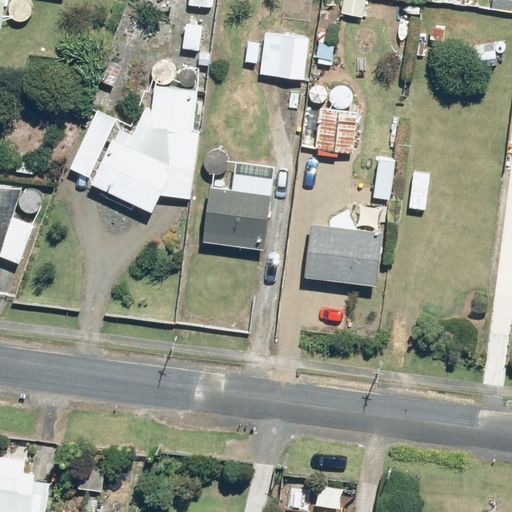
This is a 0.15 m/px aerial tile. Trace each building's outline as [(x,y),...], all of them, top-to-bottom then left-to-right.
[(36,0),(12,0),(9,20),(32,24),(36,0)] [(200,50),(202,26),(185,24),(183,49),(200,50)] [(432,39),(444,41),(445,29),(434,27),(432,39)] [(304,79),(309,38),(264,33),(259,73),(304,79)] [(496,44),(477,45),(478,59),(497,58),(496,44)] [(211,65),(211,52),(201,53),(201,65),(211,65)] [(313,66),(323,67),(324,57),(314,56),(313,66)] [(109,63),(101,79),(113,86),(122,69),(109,63)] [(354,84),(313,81),(311,101),(353,104),(354,84)] [(171,131),(167,164),(112,138),(92,182),(112,192),(107,202),(126,211),(130,202),(153,212),(164,189),(164,196),(192,199),(200,132),(204,132),(208,92),(156,86),(152,129),(171,131)] [(322,108),(318,148),(354,151),(358,112),(322,108)] [(90,178),(117,118),(99,110),(72,169),(90,178)] [(223,143),(226,116),(211,114),(207,141),(223,143)] [(18,153),(17,172),(35,173),(37,155),(18,153)] [(414,171),(411,207),(428,209),(432,172),(414,171)] [(204,242),(265,249),(272,195),(268,195),(269,190),(266,189),(266,185),(263,185),(263,179),(238,175),(236,191),(211,188),(204,242)] [(307,277),(378,285),(384,233),(313,224),(307,277)] [(0,511),(47,511),(51,484),(35,481),(35,474),(25,473),(26,462),(3,458),(0,473),(0,511)] [(80,488),(103,491),(106,471),(83,468),(80,488)]
